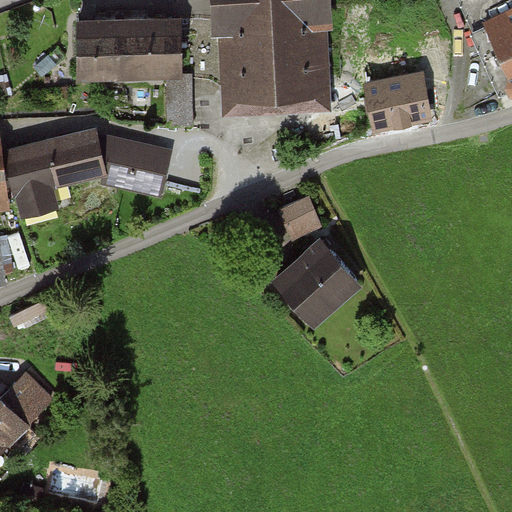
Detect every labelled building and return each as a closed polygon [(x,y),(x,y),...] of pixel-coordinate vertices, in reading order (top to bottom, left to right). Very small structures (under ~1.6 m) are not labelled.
[(328,0),(214,0),(216,26),(240,25),(243,92),(310,89),(308,38),(330,37),(328,0)] [(511,0),(468,0),(481,27),(475,29),(503,92),(511,88),(511,0)] [(178,20),(79,21),(80,73),(179,71),(178,20)] [(421,72),(369,82),(377,125),(429,115),(421,72)] [(169,78),(170,123),(192,123),(191,77),(169,78)] [(168,150),(106,137),(104,128),(6,151),(21,211),(58,202),(54,183),(122,167),(134,169),(132,179),(161,185),(168,150)] [(0,206),(9,205),(1,137),(0,137),(0,206)] [(325,228),(313,197),(279,210),(291,241),(325,228)] [(362,280),(324,235),(274,277),(312,322),(362,280)] [(0,448),(52,398),(26,372),(0,397),(0,448)]
